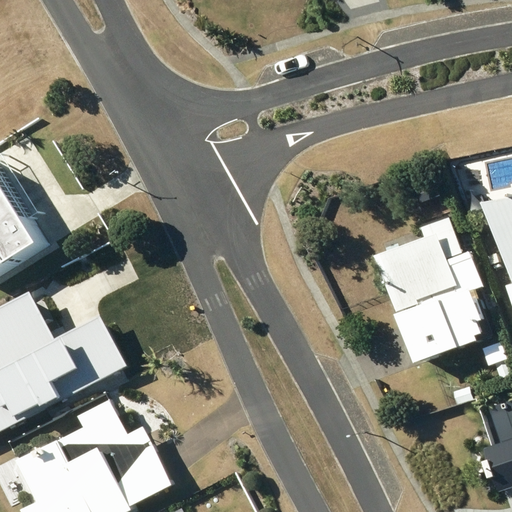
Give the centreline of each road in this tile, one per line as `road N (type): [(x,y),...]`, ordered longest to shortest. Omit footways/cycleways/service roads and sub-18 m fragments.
road 1 (residential): [(165,146),(350,511)]
road 2 (residential): [(165,146),(511,59)]
road 3 (residential): [(86,0),(165,146)]
